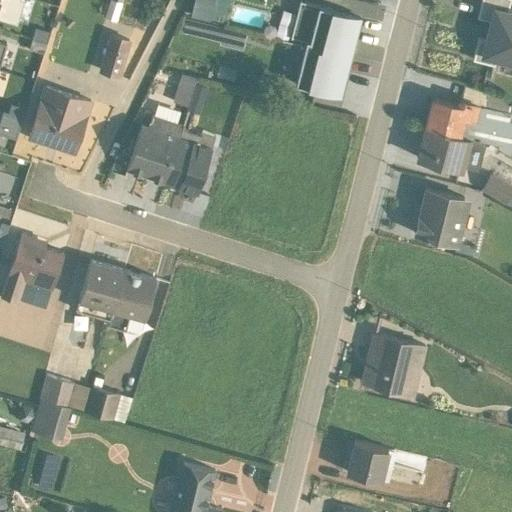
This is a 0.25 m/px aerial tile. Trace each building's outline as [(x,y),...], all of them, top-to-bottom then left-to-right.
[(0,0),(0,16),(17,21),(23,0),(0,0)] [(196,0),(193,14),(209,17),(225,20),(228,6),(212,4),(198,0),(196,0)] [(350,56),(353,40),(358,17),(340,12),(339,16),(334,15),(335,9),(301,0),(298,0),(288,40),(350,56)] [(508,0),(479,0),(475,16),(489,19),(484,38),(476,36),(471,58),(492,63),(494,59),(511,63),(511,7),(507,6),(508,0)] [(245,34),(185,19),(182,31),(219,41),(219,43),(241,49),(245,34)] [(101,69),(123,74),(131,34),(108,30),(101,69)] [(303,45),(294,82),(315,88),(316,82),(320,83),(320,88),(339,93),(344,72),(346,71),(350,56),(303,45)] [(42,85),(28,136),(47,143),(73,151),(89,100),(42,85)] [(511,101),(500,94),(486,90),(482,104),(478,102),(456,96),(454,100),(431,96),(423,124),(497,143),(496,147),(509,154),(511,142),(511,101)] [(0,130),(17,135),(27,104),(8,99),(0,125),(0,130)] [(140,123),(125,168),(163,180),(181,124),(151,114),(147,125),(140,123)] [(476,169),(484,140),(423,124),(413,157),(462,169),(463,166),(476,169)] [(181,127),(163,180),(195,191),(214,134),(201,130),(200,133),(181,127)] [(479,187),(504,202),(511,187),(511,166),(499,159),(491,172),(489,171),(479,187)] [(458,243),(469,197),(424,186),(413,232),(458,243)] [(0,215),(9,218),(11,210),(10,209),(11,206),(6,205),(5,208),(0,206),(0,215)] [(51,288),(63,250),(44,244),(45,238),(20,230),(0,291),(0,295),(17,301),(18,298),(44,306),(50,288),(51,288)] [(122,268),(89,258),(76,309),(108,318),(122,268)] [(139,333),(154,277),(122,268),(108,318),(107,324),(139,333)] [(367,381),(413,393),(425,344),(372,331),(366,355),(360,380),(367,381)] [(38,397),(82,409),(88,386),(78,383),(78,381),(44,372),(37,397),(38,397)] [(95,376),(92,384),(89,384),(82,409),(123,421),(131,396),(99,386),(101,378),(95,376)] [(69,406),(39,398),(31,429),(61,437),(69,406)] [(0,425),(0,443),(19,449),(24,431),(0,425)] [(345,470),(381,479),(387,481),(394,450),(353,440),(345,470)] [(213,469),(181,460),(167,511),(220,511),(221,509),(205,504),(213,469)]
